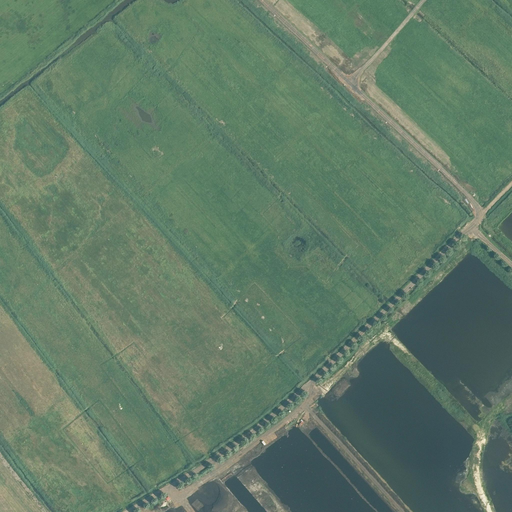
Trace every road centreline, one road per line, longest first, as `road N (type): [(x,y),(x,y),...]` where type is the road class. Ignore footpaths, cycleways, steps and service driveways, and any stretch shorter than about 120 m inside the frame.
road 1 (track): [(129,511),(280,410),(470,225),(511,265)]
road 2 (track): [(349,82),(482,213)]
road 3 (track): [(349,82),(260,0)]
